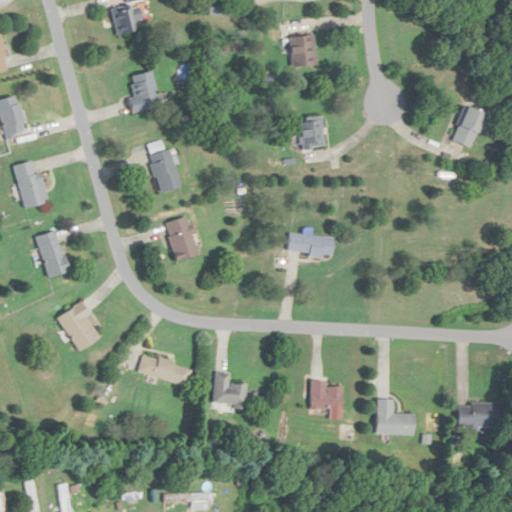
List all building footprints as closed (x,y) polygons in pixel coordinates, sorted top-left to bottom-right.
[(116,35),(138,30),(136,20),(140,19),(135,1),(139,0),(124,0),(126,5),(110,9),(116,35)] [(222,14),(222,0),(208,0),(208,14),(222,14)] [(288,36),(290,67),(314,65),(312,34),(288,36)] [(0,38),(0,71),(8,70),(0,38)] [(129,112),(159,105),(150,71),(129,76),(134,98),(126,100),(129,112)] [(0,121),(4,137),(25,131),(15,95),(0,98),(0,121)] [(451,141),(470,147),(477,128),(485,131),(490,115),(463,106),(451,141)] [(323,145),(318,116),(296,120),(301,149),(323,145)] [(178,186),(164,140),(145,146),(159,192),(178,186)] [(12,165),(22,207),(46,202),(39,172),(34,173),(31,160),(12,165)] [(173,260),(196,255),(187,216),(164,222),(173,260)] [(35,236),(46,276),(66,270),(54,230),(35,236)] [(287,254),(329,255),(330,235),(287,234),(287,254)] [(56,317),(77,351),(99,337),(78,303),(56,317)] [(185,386),(190,368),(142,354),(137,372),(185,386)] [(228,383),(228,372),(213,372),(212,406),(245,407),(245,383),(228,383)] [(341,408),(341,385),(324,385),(324,380),(309,380),(309,408),(341,408)] [(392,399),(376,398),(375,434),(412,435),(413,413),(392,413),(392,399)] [(495,427),(495,403),(456,403),(456,427),(495,427)] [(36,511),(36,477),(25,477),(25,511),(36,511)] [(99,511),(108,511),(113,511),(108,488),(95,490),(99,511)] [(164,494),(164,503),(206,503),(206,494),(164,494)]
